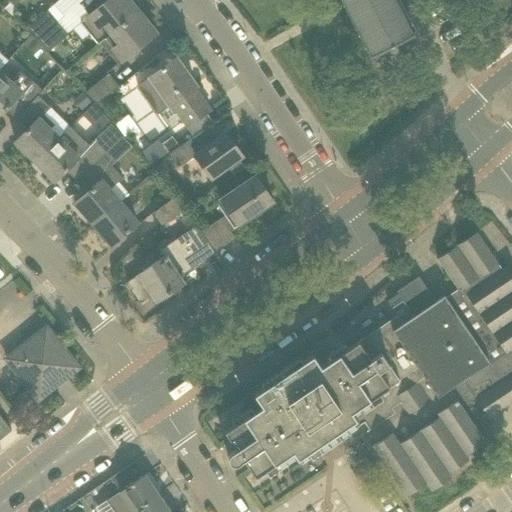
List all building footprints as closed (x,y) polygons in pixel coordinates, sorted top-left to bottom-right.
[(58,20),(73,7),(80,0),(60,0),(47,12),(27,30),(36,40),(58,21),(58,20)] [(129,0),(107,0),(81,22),(98,43),(138,10),(129,0)] [(343,0),(371,52),(369,53),(371,55),(414,32),(401,9),(400,10),(395,0),(343,0)] [(118,64),(123,61),(156,33),(138,10),(98,43),(98,44),(100,42),(118,64)] [(58,21),(36,40),(47,52),(69,33),(58,21)] [(196,87),(176,58),(150,77),(170,105),(171,105),(187,126),(211,109),(196,87)] [(6,111),(8,109),(18,118),(38,96),(38,95),(41,91),(19,72),(10,82),(0,74),(0,113),(4,109),(6,111)] [(108,74),(86,93),(96,105),(119,86),(108,74)] [(82,110),(92,103),(83,92),(74,99),(82,110)] [(29,128),(15,142),(36,162),(70,126),(51,107),(50,108),(38,96),(18,118),(20,119),(29,128)] [(105,130),(112,124),(105,116),(98,123),(105,130)] [(104,156),(103,155),(123,135),(112,123),(112,124),(105,130),(89,145),(70,126),(36,162),(55,181),(72,164),(82,174),(84,175),(104,156)] [(243,156),(226,133),(214,142),(204,129),(169,154),(178,167),(195,155),(212,178),(243,156)] [(180,146),(173,136),(162,144),(169,154),(180,146)] [(151,165),(167,153),(158,140),(141,152),(151,165)] [(93,223),(119,202),(129,193),(119,182),(123,178),(104,156),(84,175),(82,174),(76,180),(87,193),(75,202),(93,223)] [(274,202),(256,175),(221,199),(230,213),(201,232),(215,253),(236,238),(231,231),(239,226),(274,202)] [(175,196),(154,213),(163,224),(184,208),(175,196)] [(93,223),(112,245),(137,223),(119,202),(93,223)] [(180,276),(215,253),(201,232),(196,226),(160,250),(165,257),(166,256),(180,276)] [(458,290),(433,306),(431,303),(414,314),(403,322),(394,328),(431,385),(447,408),(458,401),(471,420),(475,418),(476,413),(483,409),(489,419),(511,402),(511,272),(508,266),(502,269),(477,232),(437,259),(458,290)] [(180,276),(166,256),(165,257),(128,282),(142,303),(152,296),(156,302),(184,283),(180,276)] [(419,275),(397,290),(414,314),(431,303),(436,300),(419,275)] [(229,460),(229,461),(231,463),(232,464),(234,465),(236,465),(237,464),(239,464),(244,460),(256,477),(293,452),(302,465),(364,422),(369,429),(366,431),(367,432),(370,431),(370,430),(395,413),(393,409),(402,403),(397,396),(418,382),(424,390),(431,385),(394,328),(403,322),(398,315),(322,366),(314,355),(255,394),(263,406),(225,432),(237,449),(231,453),(230,454),(229,455),(229,457),(229,458),(229,460)] [(6,359),(38,399),(79,367),(47,327),(6,359)] [(485,441),(471,420),(458,401),(447,408),(431,385),(424,390),(418,382),(397,396),(402,403),(393,409),(395,413),(370,430),(370,431),(378,442),(373,446),(406,495),(426,482),(432,490),(451,477),(449,472),(468,459),(465,455),(485,441)] [(0,439),(12,430),(0,415),(0,439)] [(133,511),(159,494),(145,474),(110,498),(119,511),(132,511),(133,511)] [(170,511),(159,494),(133,511),(132,511),(170,511)]
